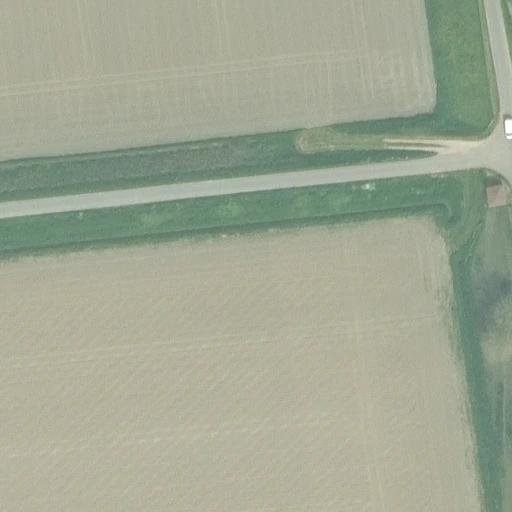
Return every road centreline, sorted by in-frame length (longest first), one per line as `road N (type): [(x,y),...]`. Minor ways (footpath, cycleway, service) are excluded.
road 1 (unclassified): [(511,155),(0,210)]
road 2 (unclassified): [(511,136),(491,0)]
